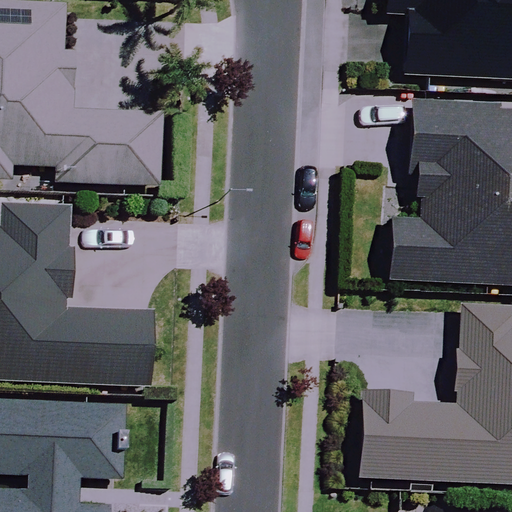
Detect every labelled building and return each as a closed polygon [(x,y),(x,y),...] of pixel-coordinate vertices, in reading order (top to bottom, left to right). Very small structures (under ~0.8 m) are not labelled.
[(511,0),(385,0),(384,25),(402,26),(399,84),(511,89),(511,0)] [(56,12),(0,9),(0,184),(5,185),(5,195),(51,197),(52,187),(150,191),(154,112),(65,108),(67,57),(54,56),(56,12)] [(403,173),(411,174),(409,200),(416,200),(414,228),(385,226),(381,284),(511,292),(511,118),(407,111),(403,173)] [(65,213),(0,212),(0,389),(141,390),(142,318),(64,318),(65,213)] [(511,318),(454,316),(450,412),(405,411),(406,399),(352,396),(349,483),(511,490),(511,318)] [(0,511),(85,511),(72,511),(73,482),(114,484),(117,412),(0,407),(0,511)]
